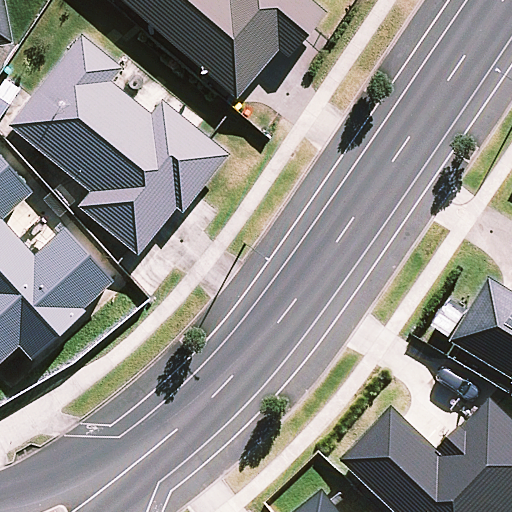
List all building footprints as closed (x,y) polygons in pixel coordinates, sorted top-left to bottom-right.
[(0,0),(0,49),(13,47),(4,0),(0,0)] [(115,0),(236,102),(278,53),(286,60),(326,16),(307,0),(115,0)] [(137,258),(176,212),(181,217),(230,158),(210,141),(161,103),(150,116),(112,85),(123,71),(81,38),(7,128),(90,194),(77,208),(129,251),(137,258)] [(33,196),(0,159),(0,366),(18,350),(31,363),(86,314),(84,312),(114,284),(64,229),(34,257),(3,223),(33,196)] [(511,295),(491,283),(452,348),(461,353),(511,383),(511,295)] [(394,412),(343,466),(364,486),(391,511),(511,511),(511,421),(493,403),(441,457),(394,412)] [(304,511),(338,511),(332,503),(326,496),(304,511)]
